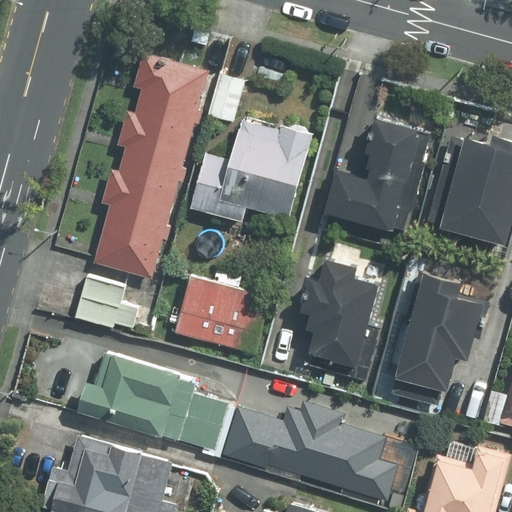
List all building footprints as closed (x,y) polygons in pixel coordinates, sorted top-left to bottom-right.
[(107,205),(90,265),(148,281),(160,241),(166,243),(171,225),(164,223),(175,185),(182,187),(187,167),(181,165),(192,127),(196,128),(200,112),(196,111),(208,70),(149,53),(133,113),(123,111),(114,144),(123,147),(117,170),(109,167),(99,203),(107,205)] [(248,79),(221,71),(207,115),(234,124),(248,79)] [(405,231),(438,117),(410,108),(404,128),(368,117),(357,153),(367,156),(361,177),(334,169),(320,216),(388,236),(391,227),(405,231)] [(279,125),(241,113),(227,160),(201,152),(184,207),(239,224),(244,208),(285,220),(313,128),(281,119),(279,125)] [(488,144),(447,133),(421,228),(496,248),(511,190),(511,142),(490,136),(488,144)] [(314,282),(304,280),(297,313),(302,314),(298,334),(305,336),(301,355),(351,367),(348,380),(367,384),(381,324),(372,322),(379,289),(358,284),(362,268),(319,258),(314,282)] [(128,285),(85,272),(70,319),(111,330),(112,324),(133,331),(142,302),(125,297),(128,285)] [(460,284),(416,272),(388,384),(442,397),(451,359),(464,363),(473,326),(480,328),(487,299),(458,292),(460,284)] [(268,299),(187,277),(178,308),(170,306),(165,323),(175,326),(173,336),(251,358),(258,335),(268,299)] [(195,390),(199,378),(105,350),(94,387),(80,383),(72,410),(198,447),(196,454),(221,462),(223,454),(238,402),(195,390)] [(511,383),(501,428),(511,430),(511,383)] [(268,475),(298,484),(300,477),(387,502),(399,463),(378,457),(384,437),(344,425),(348,414),(303,401),(300,411),(282,405),(279,414),(238,402),(223,454),(270,468),(268,475)] [(50,463),(36,511),(38,511),(181,511),(184,506),(162,499),(173,460),(75,433),(65,468),(50,463)] [(467,466),(433,457),(417,511),(415,511),(405,509),(403,511),(495,511),(511,455),(473,444),(467,466)] [(211,511),(322,511),(280,499),(278,507),(263,502),(259,511),(236,511),(213,505),(211,511)]
